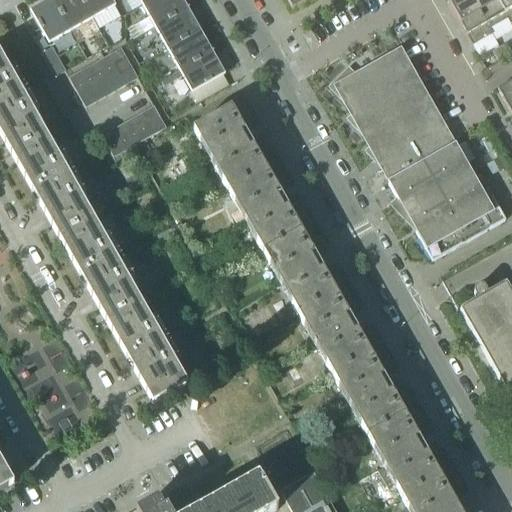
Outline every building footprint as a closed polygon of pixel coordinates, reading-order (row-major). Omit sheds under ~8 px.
[(70,33),(92,21),(80,0),(52,0),(52,1),(70,33)] [(114,8),(109,0),(80,0),(92,21),(114,8)] [(137,0),(142,9),(156,0),(137,0)] [(153,29),(154,30),(186,11),(180,0),(156,0),(142,9),(148,20),(153,29)] [(284,0),(291,12),(311,0),(284,0)] [(491,37),(470,0),(456,0),(447,5),(471,48),(491,37)] [(494,0),(470,0),(491,37),(492,36),(489,31),(506,21),(509,27),(510,26),(494,0)] [(511,0),(494,0),(510,26),(511,24),(511,0)] [(48,46),(70,33),(52,1),(29,13),(48,46)] [(159,38),(166,52),(199,33),(186,11),(154,30),(159,38)] [(153,29),(148,20),(129,31),(134,39),(138,37),(153,29)] [(166,52),(179,73),(211,55),(199,33),(166,52)] [(505,46),(498,50),(504,60),(511,56),(505,46)] [(51,50),(40,57),(54,80),(65,74),(51,50)] [(416,234),(414,235),(431,264),(504,223),(491,199),(485,202),(458,154),(456,149),(399,50),(375,64),(376,66),(351,80),(349,77),(348,77),(344,73),(327,90),(343,106),(350,117),(345,122),(361,138),(368,149),(364,154),(380,170),(389,186),(387,187),(397,204),(398,203),(402,207),(397,212),(413,229),(416,234)] [(504,60),(498,50),(491,54),(497,64),(504,60)] [(120,52),(107,59),(112,68),(125,61),(120,52)] [(211,55),(179,73),(191,95),(224,77),(211,55)] [(107,59),(81,73),(86,83),(99,75),(112,68),(107,59)] [(0,139),(12,161),(11,161),(50,229),(130,370),(130,371),(131,370),(151,407),(157,404),(180,392),(180,391),(185,388),(56,161),(0,60),(0,139)] [(125,61),(112,68),(124,89),(137,82),(125,61)] [(112,68),(99,75),(111,96),(124,89),(112,68)] [(86,83),(81,73),(67,81),(73,90),(86,83)] [(99,75),(86,83),(98,104),(111,96),(99,75)] [(511,82),(495,92),(511,121),(511,82)] [(98,104),(86,83),(73,90),(84,111),(98,104)] [(153,109),(139,117),(152,138),(165,131),(153,109)] [(456,511),(404,418),(266,175),(230,111),(192,133),(207,161),(383,471),(377,474),(388,493),(394,490),(406,511),(456,511)] [(139,117),(126,124),(139,146),(152,138),(139,117)] [(126,124),(113,131),(126,153),(139,146),(126,124)] [(126,153),(113,131),(100,139),(113,160),(126,153)] [(153,158),(144,143),(134,149),(142,164),(153,158)] [(511,300),(504,286),(487,297),(484,293),(485,293),(484,291),(483,290),(482,289),(480,289),(479,289),(477,289),(476,289),(475,290),(474,291),(473,292),(473,293),(472,295),(473,296),(473,297),(476,302),(458,313),(511,407),(511,300)] [(0,493),(12,487),(0,465),(0,493)] [(331,511),(312,476),(279,495),(288,511),(331,511)] [(275,511),(260,485),(237,498),(211,511),(159,511),(156,505),(144,511),(275,511)]
